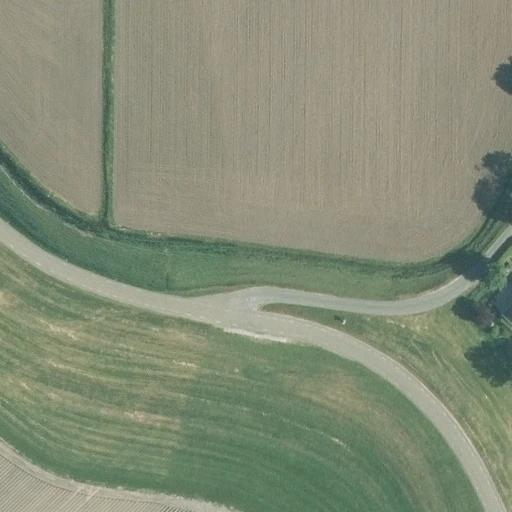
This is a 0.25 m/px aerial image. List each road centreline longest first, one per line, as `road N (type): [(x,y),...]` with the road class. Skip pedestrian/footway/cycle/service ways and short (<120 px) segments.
road 1 (tertiary): [(493,511),(442,422),(378,362),(305,330),(204,312)]
road 2 (unclassified): [(204,312),(254,294),(418,304),(459,284),(511,229)]
road 3 (tertiary): [(204,312),(73,276),(0,231)]
